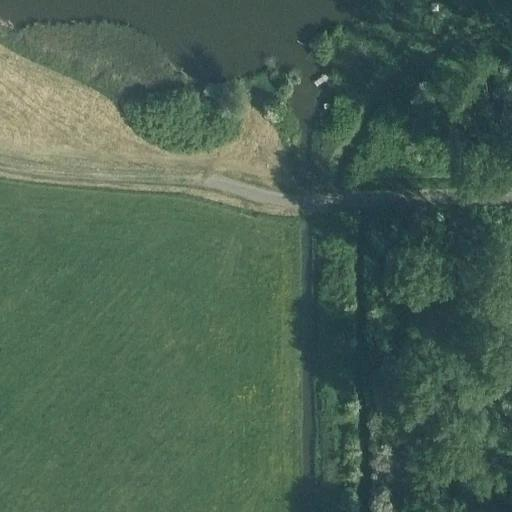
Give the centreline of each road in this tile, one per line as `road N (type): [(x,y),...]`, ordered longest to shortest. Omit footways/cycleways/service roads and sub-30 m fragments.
road 1 (unknown): [(511,19),(421,52),(370,96),(350,141),(347,202),(364,224),(363,511)]
road 2 (track): [(215,181),(302,202),(511,199)]
road 3 (unknown): [(0,165),(73,177),(215,181)]
